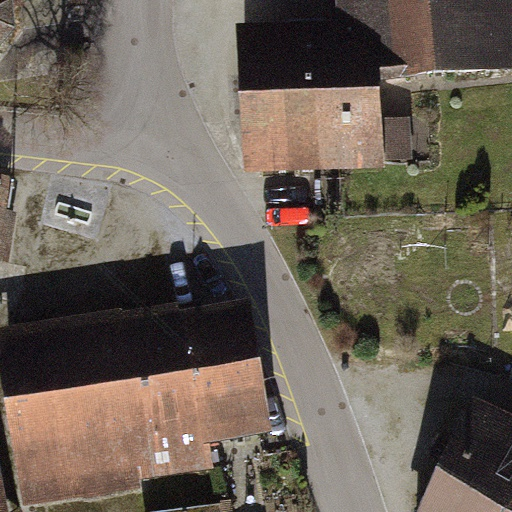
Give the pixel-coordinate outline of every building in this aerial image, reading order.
[(0,0),(0,50),(17,28),(9,0),(0,0)] [(511,0),(345,0),(347,33),(235,38),(241,171),(385,165),(381,81),(511,75),(511,0)] [(0,181),(0,255),(2,256),(18,186),(0,181)] [(263,302),(3,335),(23,490),(283,456),(263,302)] [(511,511),(511,414),(470,395),(414,511),(511,511)] [(11,511),(0,461),(0,511),(11,511)]
